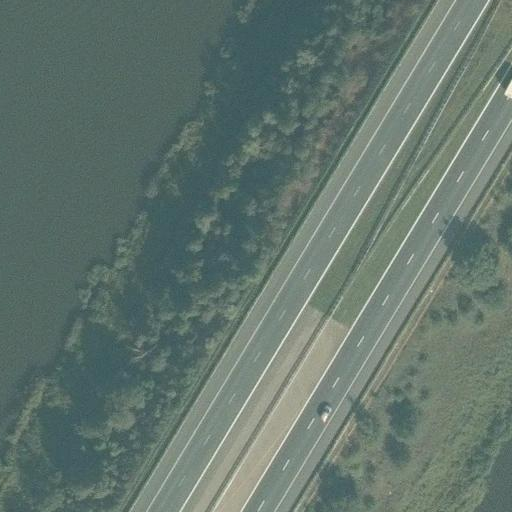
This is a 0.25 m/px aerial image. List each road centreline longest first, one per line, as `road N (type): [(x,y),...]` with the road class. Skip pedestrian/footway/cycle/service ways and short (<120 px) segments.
road 1 (motorway): [(471,0),(164,511)]
road 2 (motorway): [(257,511),(511,90)]
